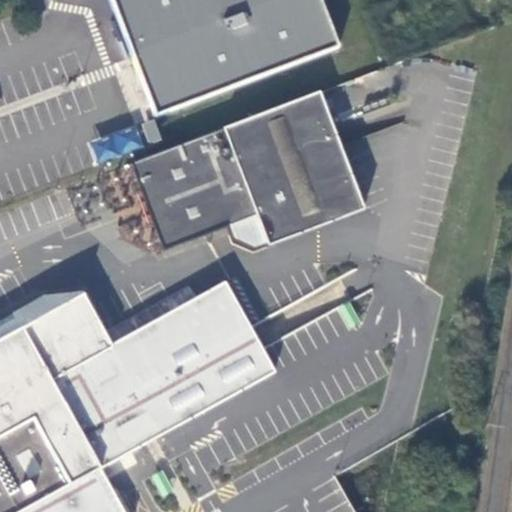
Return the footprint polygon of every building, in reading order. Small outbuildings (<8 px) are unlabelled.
[(319,0),(107,0),(110,8),(147,105),(152,119),(338,50),(319,0)] [(338,146),(319,97),(130,167),(163,254),(225,230),(256,218),(268,249),(363,213),(338,146)] [(97,162),(143,147),(136,126),(90,140),(97,162)] [(253,255),(267,249),(268,249),(256,218),(225,230),(231,247),(253,255)] [(175,430),(273,377),(261,354),(225,286),(195,301),(189,289),(182,293),(164,303),(104,335),(86,303),(83,297),(54,298),(47,298),(0,324),(0,511),(121,511),(99,472),(130,455),(175,430)] [(339,479),(316,492),(327,511),(331,511),(351,501),(339,479)]
